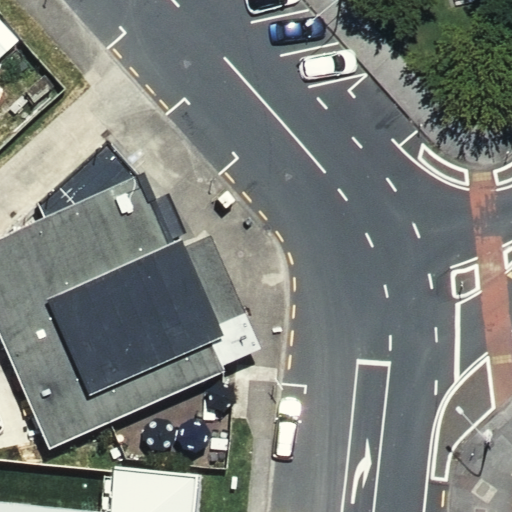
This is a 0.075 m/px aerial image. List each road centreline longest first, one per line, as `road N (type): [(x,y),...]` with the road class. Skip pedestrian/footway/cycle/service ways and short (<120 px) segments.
road 1 (residential): [(389,307),(378,257),(356,212),(170,0)]
road 2 (residential): [(373,511),(389,307)]
road 3 (residential): [(511,257),(389,307)]
